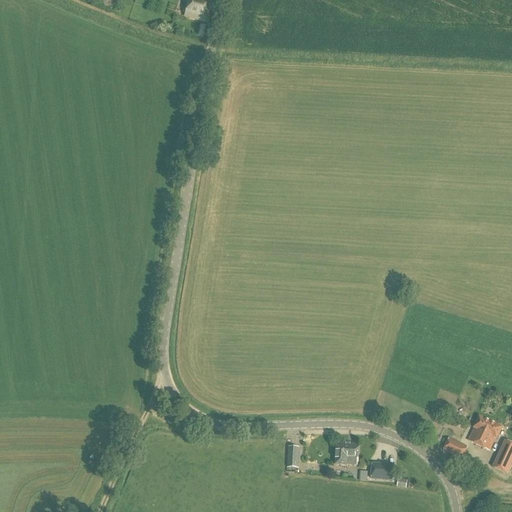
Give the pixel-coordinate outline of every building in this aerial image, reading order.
[(207,23),(213,1),(210,0),(188,0),(184,17),(207,23)] [(497,439),(502,428),(479,417),(474,429),(475,429),(469,442),(489,451),(495,439),(497,439)] [(462,460),(468,448),(449,439),(443,451),(462,460)] [(511,444),(505,441),(493,468),(507,475),(511,464),(511,444)] [(347,466),(348,444),(337,443),(335,465),(347,466)] [(358,467),(358,463),(359,444),(348,444),(347,466),(358,467)] [(298,469),(299,449),(289,448),(288,468),(298,469)] [(370,475),(370,480),(391,482),(392,467),(378,466),(377,476),(370,475)]
